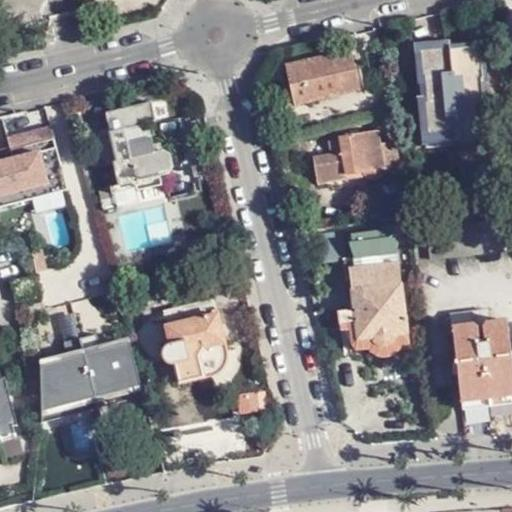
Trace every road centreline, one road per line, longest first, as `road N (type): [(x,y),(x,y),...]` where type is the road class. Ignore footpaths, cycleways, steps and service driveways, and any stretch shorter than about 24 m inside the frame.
road 1 (residential): [(217,34),(320,483)]
road 2 (residential): [(217,34),(0,85)]
road 3 (secondary): [(511,470),(320,483)]
road 4 (secondary): [(320,483),(144,511)]
road 5 (residential): [(365,0),(217,34)]
